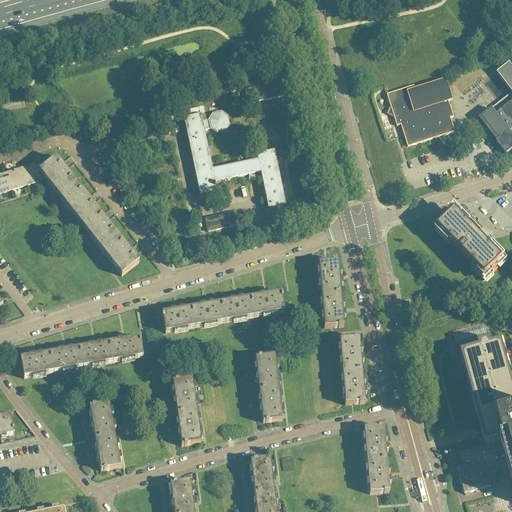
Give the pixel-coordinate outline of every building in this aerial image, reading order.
[(511,95),(493,108),(494,110),(482,119),(488,127),(491,131),(497,139),(498,138),(499,138),(499,137),(501,139),(497,142),(497,141),(496,142),(507,155),(511,151),(511,68),(510,65),(510,64),(497,75),(498,75),(511,93),(511,94),(511,95)] [(453,118),(448,101),(452,100),(446,81),(415,91),(413,87),(410,88),(386,95),(390,107),(390,108),(389,112),(390,116),(393,118),(394,119),(396,127),(400,126),(401,129),(407,147),(454,133),(450,119),(453,118)] [(249,105),(284,96),(281,82),(239,92),(240,98),(247,96),(249,105)] [(285,202),(277,165),(274,152),(257,156),(258,162),(212,171),(204,131),(210,129),(211,130),(211,129),(216,132),(216,133),(217,133),(217,132),(224,131),(225,131),(228,126),(229,126),(229,125),(228,125),(226,118),(227,117),(227,116),(227,117),(222,114),(222,113),(221,113),(220,114),(213,115),(213,114),(209,121),(208,120),(208,121),(206,121),(202,122),(201,116),(183,119),(185,126),(186,134),(187,134),(191,155),(192,160),(197,184),(198,188),(199,189),(198,189),(200,196),(217,193),(216,188),(217,188),(216,184),(215,184),(215,182),(249,175),(249,178),(250,178),(250,177),(254,177),(254,178),(255,178),(255,174),(261,173),(266,200),(268,210),(286,206),(285,202)] [(118,237),(106,222),(103,218),(98,211),(92,205),(89,200),(77,185),(65,170),(62,166),(56,159),(47,166),(39,173),(44,179),(46,181),(59,199),(73,216),(75,218),(80,225),(85,231),(87,233),(100,251),(114,268),(116,270),(121,277),(139,263),(133,256),(130,252),(118,237)] [(44,179),(39,173),(47,166),(43,162),(35,164),(36,165),(30,167),(29,166),(21,169),(21,170),(27,186),(39,182),(41,182),(44,179)] [(27,186),(21,170),(15,172),(14,171),(7,174),(6,174),(7,174),(12,191),(15,190),(27,186)] [(12,191),(7,174),(0,177),(0,176),(0,195),(1,195),(10,192),(12,191)] [(237,227),(234,213),(217,217),(213,218),(204,220),(205,222),(205,225),(207,233),(237,227)] [(486,280),(492,274),(498,268),(504,263),(503,263),(498,257),(491,250),(486,245),(469,227),(462,220),(456,214),(451,219),(444,225),(439,231),(444,237),(451,244),(474,267),(481,274),(486,280)] [(339,277),(338,263),(335,263),(332,263),(327,264),(325,264),(318,264),(320,281),(321,297),(341,295),(340,282),(340,279),(339,277)] [(284,314),(283,307),(282,304),(282,300),(282,297),(281,297),(281,294),(268,296),(266,297),(263,297),(251,299),(254,319),(269,316),(284,314)] [(342,309),(341,295),(321,297),(322,313),(324,329),(330,329),(333,328),(338,328),(341,328),(344,328),(343,313),(342,311),(342,309)] [(254,319),(251,299),(238,301),(236,302),(234,302),(221,304),(224,324),(239,322),(254,319)] [(224,324),(221,304),(208,307),(206,307),(204,307),(191,309),(195,329),(209,327),(224,324)] [(195,329),(191,309),(179,312),(176,312),(174,312),(161,315),(162,318),(161,318),(162,321),(163,325),(165,334),(180,332),(195,329)] [(143,359),(141,349),(140,345),(141,345),(140,342),(139,339),(126,341),(124,342),(122,342),(109,344),(113,364),(127,361),(143,359)] [(362,372),(361,358),(360,356),(360,354),(359,340),(356,340),(353,340),(348,341),(339,341),(341,358),(342,374),(362,372)] [(511,380),(509,370),(502,344),(503,344),(492,347),(490,341),(478,345),(480,350),(462,355),(460,355),(462,362),(482,433),(485,445),(486,445),(487,445),(459,453),(463,467),(458,469),(465,494),(490,487),(487,476),(486,474),(500,470),(501,474),(507,472),(508,476),(511,491),(511,380)] [(113,364),(109,344),(96,346),(94,347),(92,347),(79,349),(83,369),(98,367),(113,364)] [(83,369),(79,349),(67,352),(65,352),(62,352),(50,355),(53,374),(68,372),(83,369)] [(53,374),(50,355),(37,357),(35,357),(33,358),(20,360),(20,363),(20,366),(21,366),(22,370),(22,373),(23,380),(38,377),(53,374)] [(278,384),(278,381),(277,374),(276,370),(276,366),(275,357),(260,359),(257,359),(255,360),(256,374),(257,376),(257,378),(259,392),(279,390),(278,384)] [(363,386),(362,372),(342,374),(343,390),(345,406),(351,406),(354,405),(359,405),(362,405),(364,405),(363,390),(363,388),(363,386)] [(193,392),(193,389),(191,380),(178,382),(178,381),(174,382),(175,382),(172,383),(174,397),(174,399),(174,401),(176,415),(196,412),(195,406),(195,404),(194,396),(193,392)] [(280,406),(280,398),(279,395),(279,390),(259,392),(260,405),(261,408),(261,410),(263,424),(265,424),(269,424),(282,422),(281,413),(281,410),(280,406)] [(110,416),(110,414),(108,405),(95,407),(92,408),(88,409),(91,422),(91,425),(92,427),(94,441),(114,437),(113,431),(113,429),(111,421),(110,416)] [(198,428),(197,420),(197,417),(196,412),(176,415),(178,428),(179,431),(179,433),(181,447),(184,447),(187,447),(187,446),(201,444),(200,437),(199,432),(198,428)] [(13,432),(13,429),(12,429),(10,416),(1,417),(0,417),(0,437),(14,435),(13,432)] [(387,461),(386,448),(385,445),(385,443),(384,429),(381,429),(378,429),(373,430),(370,430),(364,430),(365,447),(366,463),(387,461)] [(120,469),(118,460),(118,458),(117,453),(116,445),(115,442),(114,437),(94,441),(97,454),(97,456),(98,459),(100,473),(103,472),(106,472),(106,471),(120,469)] [(271,472),(271,469),(270,460),(253,462),(250,463),(252,476),(252,477),(252,479),(252,481),(254,495),(274,493),(273,487),(273,484),(272,476),(271,472)] [(388,475),(387,461),(366,463),(368,476),(368,479),(369,495),(376,495),(378,495),(384,494),(384,495),(387,494),(389,494),(388,480),(388,477),(388,476),(388,475)] [(193,511),(193,509),(193,507),(192,499),(191,494),(191,492),(189,483),(175,485),(173,485),(170,486),(172,500),(172,502),(172,505),(173,511),(193,511)] [(276,511),(276,509),(275,501),(274,498),(274,493),(254,495),(255,509),(256,511),(255,511),(276,511)]
